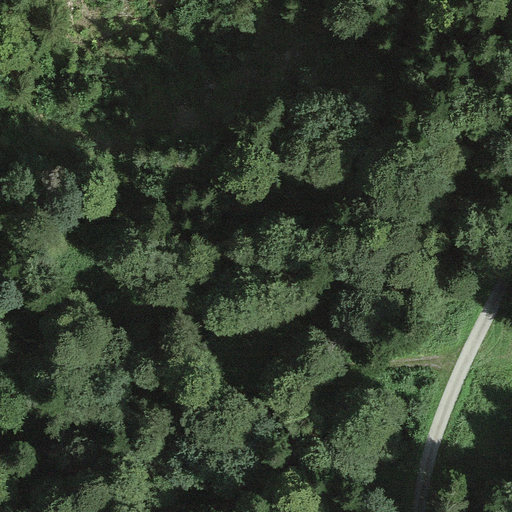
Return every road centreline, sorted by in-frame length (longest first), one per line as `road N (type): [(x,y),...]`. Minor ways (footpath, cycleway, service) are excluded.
road 1 (track): [(0,309),(185,309),(222,316),(322,363),(462,362)]
road 2 (track): [(426,511),(462,362),(511,270)]
